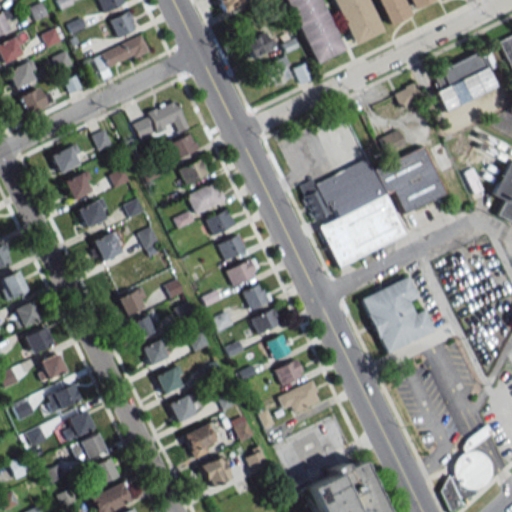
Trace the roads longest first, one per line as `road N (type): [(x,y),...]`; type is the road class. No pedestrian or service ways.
road 1 (tertiary): [(419,511),(169,0)]
road 2 (residential): [(173,511),(0,158)]
road 3 (residential): [(236,135),(510,0)]
road 4 (residential): [(0,150),(196,54)]
road 5 (residential): [(314,296),(466,226)]
